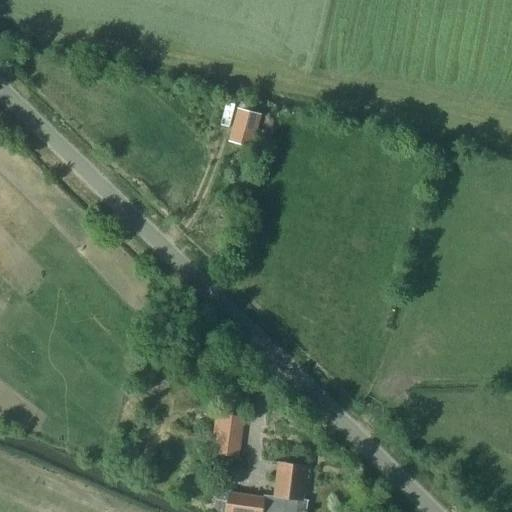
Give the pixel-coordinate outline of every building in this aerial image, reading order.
[(260,115),(239,109),(230,140),(251,146),(260,115)] [(241,166),(237,182),(248,185),(249,185),(253,169),(241,166)] [(232,181),(229,193),(245,197),(248,185),(237,182),(232,181)] [(214,453),(234,456),(240,416),(220,414),(214,453)] [(140,446),(124,442),(120,458),(136,462),(140,446)] [(313,484),(315,467),(288,463),(286,479),(280,478),(277,499),(232,493),(229,511),(264,511),(271,511),(309,511),(311,502),(312,502),(312,501),(306,500),(308,483),(313,484)]
